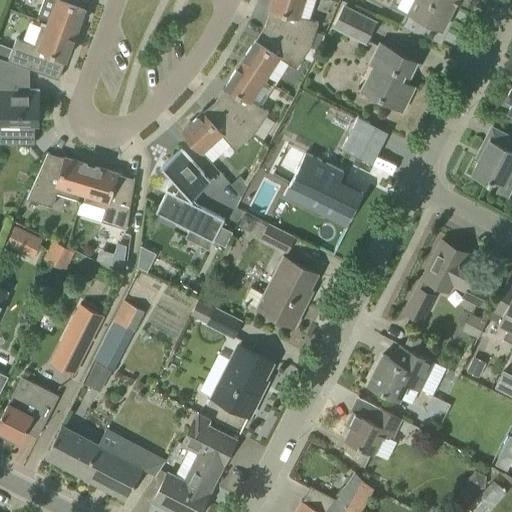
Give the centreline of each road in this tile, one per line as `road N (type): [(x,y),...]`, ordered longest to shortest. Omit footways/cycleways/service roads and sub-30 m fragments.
road 1 (residential): [(246,511),(415,183)]
road 2 (residential): [(116,0),(82,105),(89,128),(108,136),(127,130),(176,85),(231,0)]
road 3 (residential): [(415,183),(508,0)]
